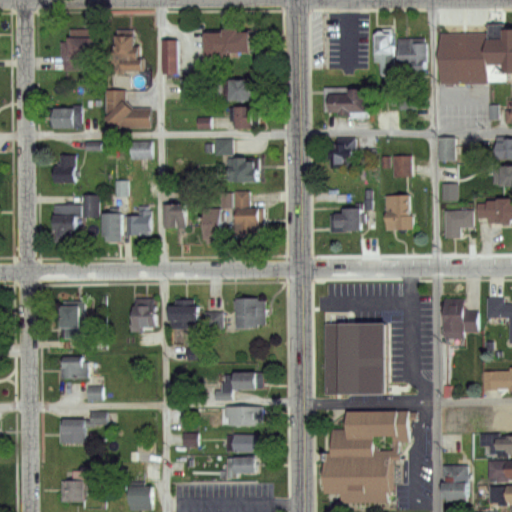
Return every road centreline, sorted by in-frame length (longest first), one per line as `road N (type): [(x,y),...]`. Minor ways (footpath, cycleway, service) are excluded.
road 1 (secondary): [(303,511),(295,0)]
road 2 (residential): [(31,511),(26,0)]
road 3 (residential): [(0,268),(511,265)]
